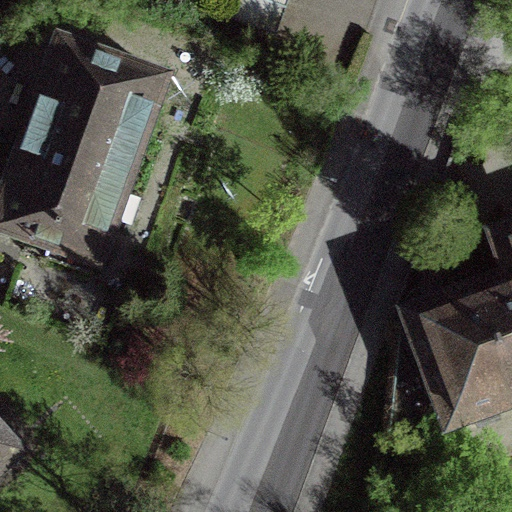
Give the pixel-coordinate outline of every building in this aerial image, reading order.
[(273,39),(283,12),(250,0),(222,0),(216,18),(273,39)] [(250,0),(283,12),(286,0),(250,0)] [(59,47),(0,210),(0,229),(94,262),(158,83),(59,47)] [(411,319),(415,332),(445,415),(448,424),(511,400),(511,234),(495,240),(511,282),(411,319)] [(0,464),(11,455),(0,442),(0,464)]
